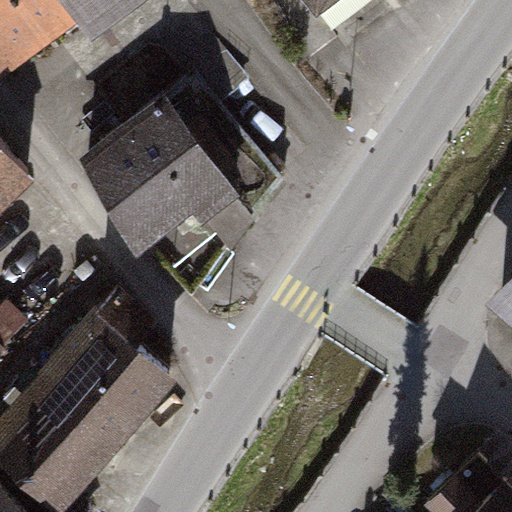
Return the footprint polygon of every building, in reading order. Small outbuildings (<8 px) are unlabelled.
[(0,0),(0,43),(17,69),(121,0),(0,0)] [(319,0),(327,10),(339,0),(319,0)] [(187,84),(94,147),(159,242),(252,179),(187,84)] [(0,221),(50,176),(0,121),(0,221)] [(511,283),(499,298),(511,308),(511,283)] [(111,304),(0,426),(0,437),(79,507),(196,377),(111,304)] [(0,511),(47,511),(0,458),(0,511)] [(511,511),(511,483),(478,511),(511,511)]
